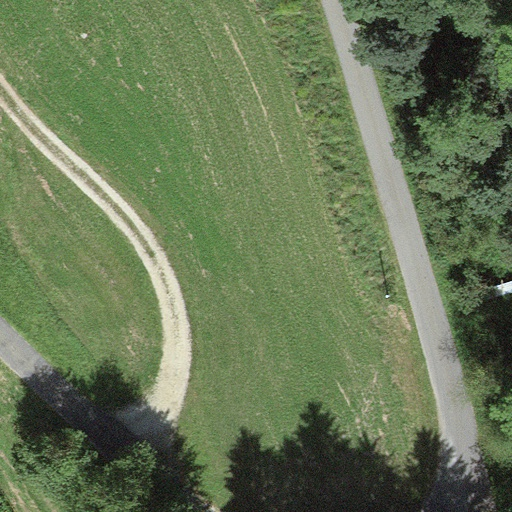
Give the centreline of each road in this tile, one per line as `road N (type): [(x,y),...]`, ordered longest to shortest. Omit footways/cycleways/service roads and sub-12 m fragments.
road 1 (unclassified): [(334,0),(425,303),(463,482)]
road 2 (track): [(0,101),(127,238),(150,288),(145,376),(113,435)]
road 3 (unclassified): [(205,511),(0,339)]
